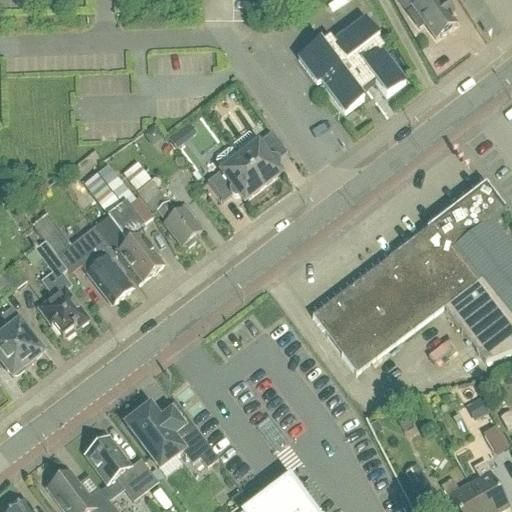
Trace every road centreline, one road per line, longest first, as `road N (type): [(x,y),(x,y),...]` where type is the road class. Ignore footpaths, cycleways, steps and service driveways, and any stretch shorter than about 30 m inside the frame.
road 1 (unclassified): [(338,199),(0,453)]
road 2 (residential): [(338,199),(224,41),(208,34),(0,44)]
road 3 (unclassified): [(511,68),(338,199)]
